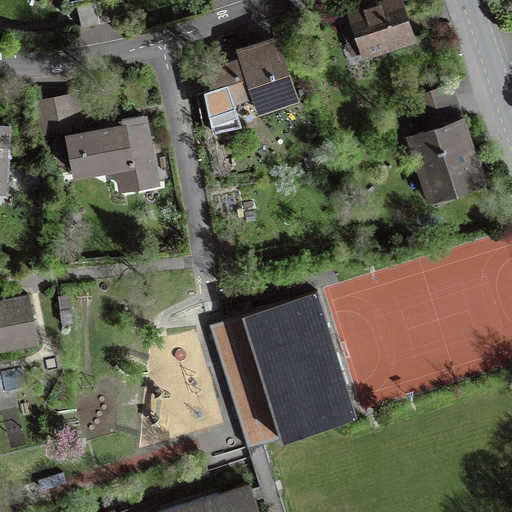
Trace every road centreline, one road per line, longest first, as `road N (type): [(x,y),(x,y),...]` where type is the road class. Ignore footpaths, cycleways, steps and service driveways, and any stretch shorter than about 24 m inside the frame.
road 1 (residential): [(161,47),(215,293)]
road 2 (residential): [(161,47),(58,69),(0,63)]
road 3 (residential): [(300,0),(161,47)]
road 4 (residential): [(468,0),(511,118)]
